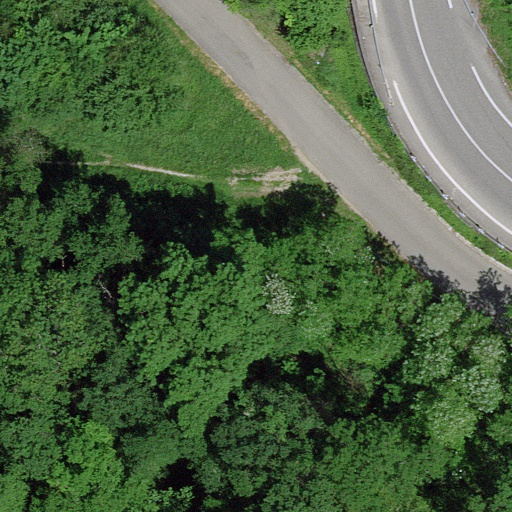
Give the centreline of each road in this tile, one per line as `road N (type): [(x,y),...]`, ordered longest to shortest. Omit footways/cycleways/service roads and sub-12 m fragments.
road 1 (unclassified): [(194,0),(427,238),(511,304)]
road 2 (track): [(0,124),(209,170),(322,180),(364,174)]
road 3 (unclassified): [(511,180),(451,108),(411,0)]
